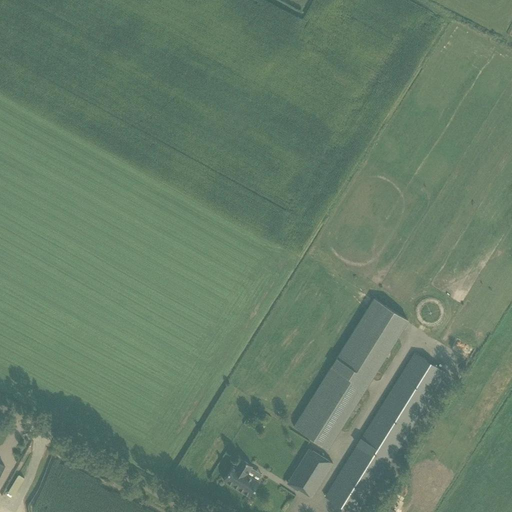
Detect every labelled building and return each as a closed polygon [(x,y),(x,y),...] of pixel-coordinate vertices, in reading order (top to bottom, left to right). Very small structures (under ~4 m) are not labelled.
[(327,448),(407,320),(373,298),(293,427),(327,448)] [(415,353),(325,497),(349,511),(357,511),(445,372),(415,353)] [(303,463),(295,476),(302,480),(297,488),(311,497),(332,463),(309,448),(301,462),(303,463)] [(232,465),(223,480),(249,497),(259,482),(247,474),(252,466),(241,459),(235,467),(232,465)] [(13,496),(23,478),(19,476),(8,493),(13,496)]
